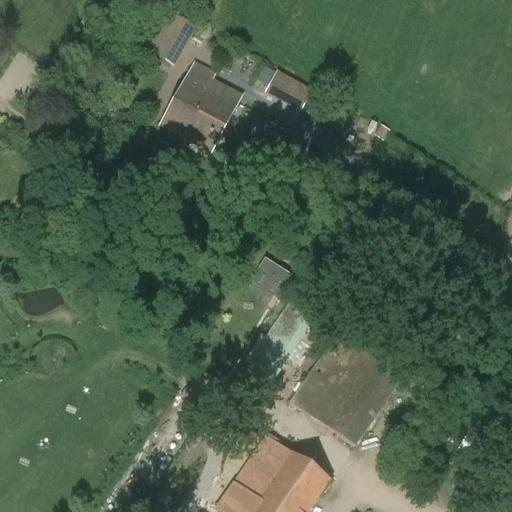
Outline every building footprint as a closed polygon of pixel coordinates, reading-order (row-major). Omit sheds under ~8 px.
[(159,129),(182,142),(211,91),(208,90),(215,78),(194,67),(159,129)] [(264,95),(300,115),(312,92),(276,73),(264,95)] [(211,91),(182,142),(210,157),(238,106),(211,91)] [(86,182),(62,184),(64,212),(82,211),(82,206),(87,206),(86,182)] [(251,367),(273,382),(338,285),(316,270),(251,367)] [(340,335),(290,406),(352,448),(403,376),(340,335)] [(310,511),(331,483),(288,454),(269,441),(221,511),(310,511)]
